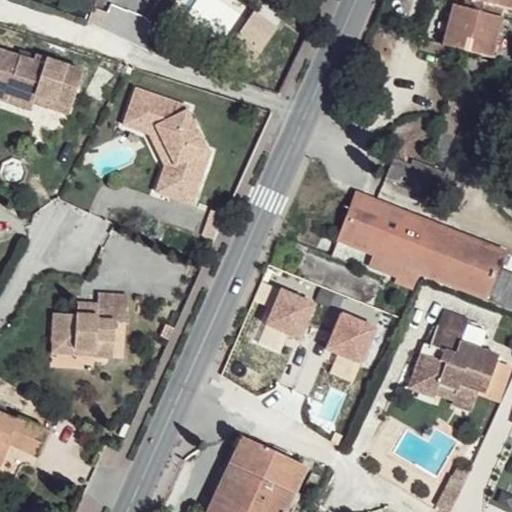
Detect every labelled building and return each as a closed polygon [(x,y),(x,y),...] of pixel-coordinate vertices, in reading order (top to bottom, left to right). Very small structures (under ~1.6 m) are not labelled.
[(511,0),(474,0),(509,10),(511,0)] [(109,5),(101,28),(144,44),(152,20),(109,5)] [(442,45),(480,57),(491,60),(503,21),(454,6),(442,45)] [(269,33),(248,25),(240,47),(262,55),(269,33)] [(37,63),(39,55),(22,50),(20,57),(37,63)] [(39,95),(74,107),(86,71),(39,55),(37,63),(20,57),(0,51),(0,101),(8,104),(10,97),(36,105),(39,95)] [(466,106),(473,79),(478,60),(466,57),(453,102),(454,103),(466,106)] [(480,82),(473,79),(466,106),(472,109),(480,82)] [(176,162),(168,164),(158,193),(193,205),(214,153),(208,151),(191,115),(194,109),(140,90),(127,124),(154,135),(161,129),(176,162)] [(71,116),(74,107),(39,95),(36,105),(71,116)] [(34,113),(36,105),(10,97),(8,104),(34,113)] [(454,103),(453,102),(449,102),(440,132),(446,133),(454,103)] [(466,106),(454,103),(446,133),(440,132),(433,159),(449,164),(454,145),(466,106)] [(472,109),(466,106),(454,145),(461,146),(472,109)] [(154,135),(168,164),(176,162),(161,129),(154,135)] [(461,146),(454,145),(449,164),(446,173),(444,179),(441,188),(448,191),(461,146)] [(414,168),(393,159),(386,179),(400,184),(404,173),(441,188),(444,179),(426,172),(414,168)] [(416,162),(414,168),(426,172),(428,167),(416,162)] [(446,173),(428,167),(426,172),(444,179),(446,173)] [(504,252),(431,224),(358,196),(338,241),(373,256),(399,265),(394,279),(413,287),(418,274),(422,275),(486,300),(496,273),(504,252)] [(399,265),(373,256),(367,269),(394,279),(399,265)] [(511,279),(496,273),(486,300),(511,310),(511,279)] [(279,289),(265,326),(300,339),(313,301),(279,289)] [(94,313),(73,312),(54,311),(51,341),(74,342),(73,347),(96,349),(95,355),(112,356),(116,320),(125,322),(127,295),(96,293),(95,302),(94,313)] [(73,301),(73,312),(94,313),(95,302),(73,301)] [(326,348),(361,362),(375,326),(340,313),(326,348)] [(439,327),(432,347),(435,348),(432,358),(428,356),(417,383),(438,390),(455,397),(453,403),(472,409),(479,392),(486,395),(496,366),(499,357),(461,343),(465,335),(439,327)] [(50,352),(95,355),(96,349),(73,347),(74,342),(51,341),(50,352)] [(435,348),(432,347),(425,345),(409,389),(435,399),(438,390),(417,383),(428,356),(432,358),(435,348)] [(508,370),(496,366),(486,395),(498,398),(508,370)] [(0,463),(3,457),(0,455),(0,442),(8,445),(36,457),(47,431),(19,419),(17,421),(0,413),(0,463)] [(238,438),(203,511),(281,511),(302,468),(238,438)]
